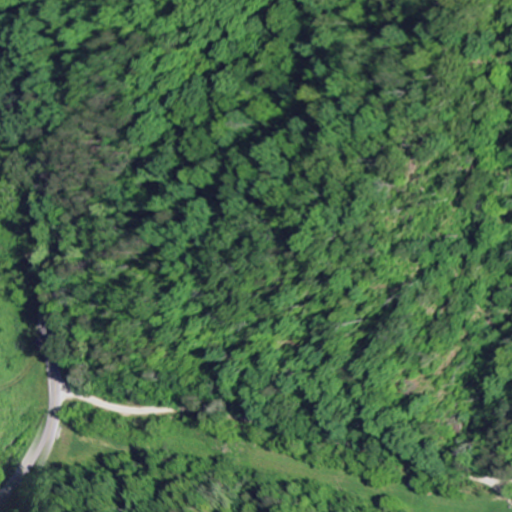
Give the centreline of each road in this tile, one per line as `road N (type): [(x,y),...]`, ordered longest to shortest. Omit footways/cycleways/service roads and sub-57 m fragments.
road 1 (tertiary): [(0,505),(41,444),(53,394),(43,210),(0,51)]
road 2 (residential): [(53,391),(131,410),(207,407),(511,480)]
